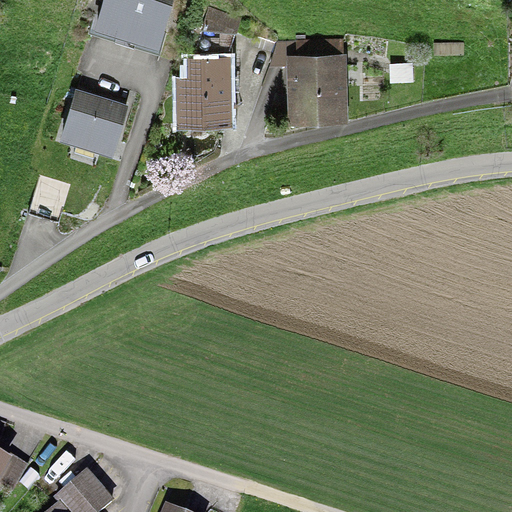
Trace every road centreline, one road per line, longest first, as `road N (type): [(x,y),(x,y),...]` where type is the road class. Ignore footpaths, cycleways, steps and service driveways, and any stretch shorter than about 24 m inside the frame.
road 1 (residential): [(0,293),(80,236),(222,164),(281,142),(511,90)]
road 2 (residential): [(0,330),(166,252),(263,219),(511,166)]
